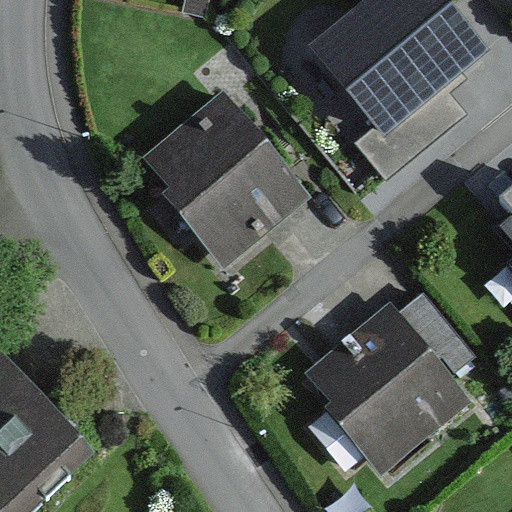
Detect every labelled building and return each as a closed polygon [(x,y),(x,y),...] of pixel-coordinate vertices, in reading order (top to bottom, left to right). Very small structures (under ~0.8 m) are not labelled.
[(387,127),(483,51),(442,0),(379,0),(322,45),(387,127)] [(226,266),(311,198),(223,90),(138,158),(226,266)] [(511,253),(511,211),(491,228),(511,253)] [(382,477),(472,401),(390,306),(301,383),(382,477)] [(0,509),(1,510),(72,447),(0,367),(0,509)]
